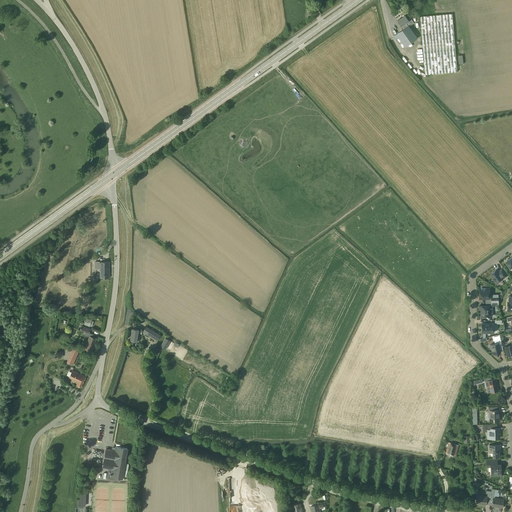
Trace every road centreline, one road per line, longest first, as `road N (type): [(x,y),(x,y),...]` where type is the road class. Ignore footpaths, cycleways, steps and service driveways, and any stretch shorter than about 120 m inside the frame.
road 1 (tertiary): [(436,511),(322,488),(99,401)]
road 2 (primary): [(112,176),(357,0)]
road 3 (tertiary): [(102,356),(117,259),(112,176)]
road 4 (unclassified): [(112,176),(102,108),(48,11)]
road 5 (residential): [(503,368),(473,344),(471,279),(511,246)]
road 6 (primary): [(0,257),(112,176)]
